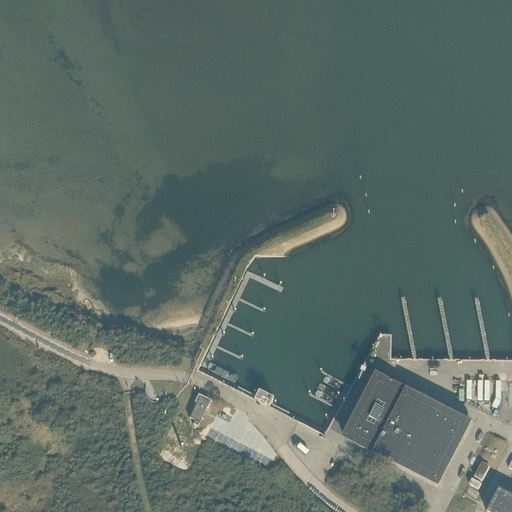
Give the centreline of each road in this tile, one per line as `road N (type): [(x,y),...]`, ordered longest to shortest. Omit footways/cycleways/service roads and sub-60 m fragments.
road 1 (unclassified): [(300,467),(244,406),(198,382),(97,367),(0,319)]
road 2 (track): [(151,511),(129,374)]
road 3 (unclassified): [(374,369),(511,368)]
road 4 (unclassified): [(443,502),(332,447)]
